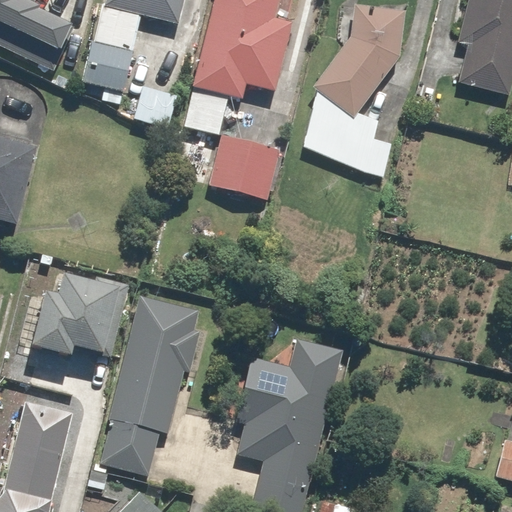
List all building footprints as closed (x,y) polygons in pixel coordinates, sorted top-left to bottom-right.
[(0,0),(0,53),(45,76),(69,29),(26,7),(29,0),(0,0)] [(100,0),(78,84),(119,95),(139,21),(175,30),(182,0),(100,0)] [(275,0),(211,0),(181,131),(215,138),(224,101),(237,104),(241,86),(273,94),(288,25),(271,21),(275,0)] [(511,0),(465,0),(454,46),(464,49),(455,86),(508,99),(511,82),(511,0)] [(399,14),(347,11),(345,39),(310,92),(311,96),(301,149),(380,180),(387,145),(372,142),(374,121),(356,116),(396,61),(399,14)] [(173,101),(138,91),(128,121),(164,132),(173,101)] [(278,156),(218,141),(206,188),(267,202),(278,156)] [(0,225),(10,228),(29,153),(0,145),(0,225)] [(53,301),(36,298),(26,352),(65,359),(66,354),(104,361),(117,293),(56,281),(53,301)] [(134,301),(97,466),(144,476),(181,311),(134,301)] [(283,369),(248,360),(225,454),(259,462),(247,509),(256,511),(298,511),(339,352),(290,339),(283,369)] [(0,511),(44,511),(68,416),(22,404),(0,492),(0,511)] [(511,448),(502,446),(494,480),(511,484),(511,448)] [(147,511),(134,498),(119,511),(147,511)]
